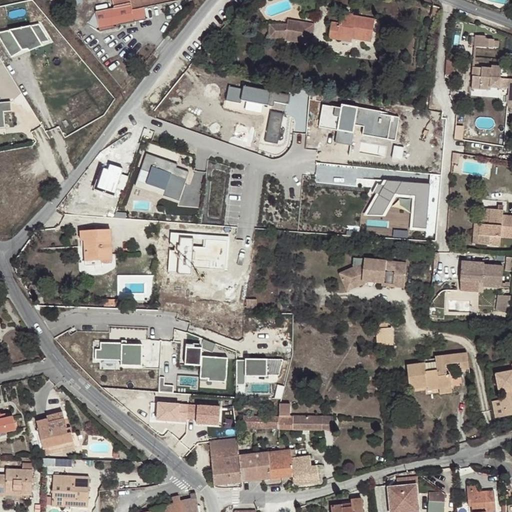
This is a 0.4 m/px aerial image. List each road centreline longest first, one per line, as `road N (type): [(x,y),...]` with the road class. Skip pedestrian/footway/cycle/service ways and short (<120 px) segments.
road 1 (residential): [(468,452),(288,496),(210,497)]
road 2 (residential): [(441,241),(452,112),(437,80),(447,0)]
road 3 (residential): [(121,114),(292,175)]
road 4 (residential): [(121,114),(55,201),(3,251)]
road 5 (tertiary): [(61,363),(184,473)]
road 6 (residential): [(217,0),(121,114)]
road 7 (residential): [(46,337),(80,319),(173,323)]
